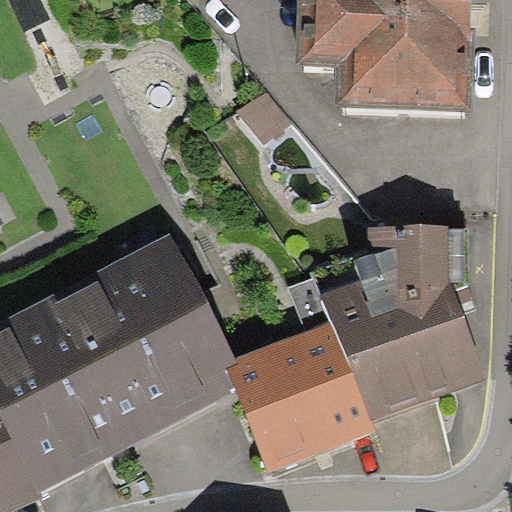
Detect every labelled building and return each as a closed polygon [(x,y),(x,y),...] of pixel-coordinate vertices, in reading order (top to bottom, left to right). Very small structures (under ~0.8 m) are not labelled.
[(478,19),(478,0),(301,0),(300,77),(341,78),(340,118),(475,122),(478,19)] [(0,233),(8,229),(0,213),(0,233)] [(459,310),(473,305),(467,236),(371,238),(370,252),(311,273),(334,332),(371,426),(488,383),(459,310)] [(224,380),(240,372),(174,241),(0,330),(0,424),(41,499),(233,400),(224,380)] [(375,435),(371,426),(334,332),(240,372),(224,380),(233,400),(269,477),(327,454),(375,435)] [(0,511),(17,511),(41,499),(0,424),(0,511)]
